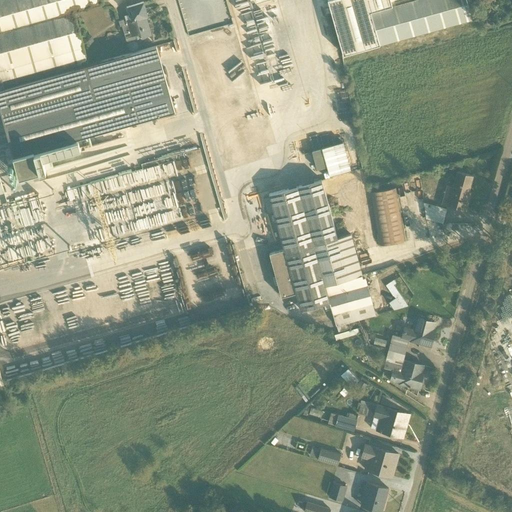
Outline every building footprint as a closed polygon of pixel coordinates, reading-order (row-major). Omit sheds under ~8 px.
[(0,0),(0,113),(0,114),(19,178),(31,174),(38,172),(38,173),(45,171),(44,170),(53,167),(50,158),(55,157),(79,150),(76,139),(174,112),(156,46),(87,65),(73,12),(102,4),(102,2),(107,0),(0,0)] [(326,0),(343,56),(379,45),(471,20),(465,0),(326,0)] [(123,20),(118,21),(120,26),(121,26),(125,38),(125,41),(128,42),(127,45),(128,49),(132,52),(136,50),(138,46),(137,42),(140,41),(142,38),(148,42),(152,40),(146,21),(144,21),(143,18),(147,17),(143,2),(125,7),(128,15),(123,16),(125,21),(124,22),(123,20)] [(343,142),(311,152),(316,170),(326,167),(329,176),(350,170),(343,142)] [(446,185),(441,204),(465,211),(469,197),(467,197),(472,176),(456,171),(452,187),(446,185)] [(424,172),(420,179),(426,183),(430,176),(424,172)] [(336,326),(348,323),(375,315),(364,278),(362,279),(361,275),(362,275),(351,234),(337,238),(321,180),(267,195),(283,250),(269,254),(275,277),(272,278),(275,286),(277,285),(280,297),(294,293),(299,311),(323,304),(325,312),(331,310),(336,326)] [(420,184),(413,185),(415,193),(422,192),(420,184)] [(394,188),(369,193),(379,247),(404,242),(394,188)] [(446,209),(423,203),(426,219),(442,223),(446,209)] [(390,282),(385,286),(393,297),(393,296),(394,298),(388,303),(393,310),(407,306),(390,282)] [(388,350),(404,354),(407,344),(409,344),(410,341),(430,347),(434,330),(433,329),(434,323),(415,318),(412,329),(403,327),(400,337),(392,335),(390,340),(388,350)] [(348,323),(336,326),(338,332),(350,329),(348,323)] [(357,328),(334,335),(335,340),(358,333),(357,328)] [(375,338),(373,344),(384,347),(386,341),(375,338)] [(404,354),(388,350),(383,368),(392,371),(389,382),(419,389),(423,373),(421,372),(423,366),(403,360),(404,354)] [(322,374),(334,363),(327,356),(315,367),(322,374)] [(407,414),(409,411),(392,400),(391,399),(389,398),(389,397),(382,395),(381,396),(379,403),(398,409),(398,410),(361,400),(360,403),(358,402),(356,408),(358,409),(357,413),(358,414),(366,416),(368,410),(374,411),(372,417),(373,417),(370,428),(403,437),(409,414),(407,414)] [(322,412),(310,408),(309,414),(320,418),(322,412)] [(330,413),(327,424),(353,431),(355,426),(358,425),(360,418),(357,416),(357,415),(349,413),(349,414),(346,413),(345,417),(338,415),(337,415),(330,413)] [(363,469),(391,477),(398,454),(364,444),(360,457),(366,459),(363,469)] [(320,449),(312,447),(309,455),(317,458),(317,460),(337,466),(340,454),(320,448),(320,449)] [(346,486),(332,482),(328,497),(342,501),(346,486)] [(366,482),(360,505),(381,511),(388,488),(366,482)] [(306,501),(303,511),(329,511),(330,509),(306,501)]
